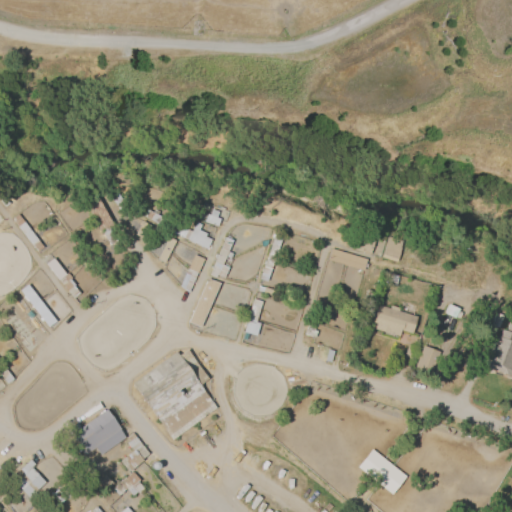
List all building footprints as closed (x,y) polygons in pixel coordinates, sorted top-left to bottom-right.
[(76,194),(88,187),(112,228),(108,230),(116,243),(108,248),(76,194)] [(120,200),(122,199),(125,203),(127,202),(128,204),(116,211),(108,198),(116,194),(120,200)] [(0,202),(5,199),(10,205),(5,209),(0,202)] [(139,206),(159,217),(156,224),(135,214),(139,206)] [(207,225),(212,211),(220,214),(215,227),(207,225)] [(16,216),(42,250),(36,254),(10,220),(16,216)] [(133,230),(137,221),(148,225),(142,240),(134,237),(137,231),(133,230)] [(180,229),(189,234),(194,224),(201,227),(199,232),(207,236),(205,240),(212,243),(211,244),(208,251),(177,236),(180,229)] [(355,234),(374,239),(370,256),(351,251),(355,234)] [(258,281),(273,235),(281,238),(265,283),(258,281)] [(164,245),(168,238),(175,242),(168,257),(162,253),(165,246),(164,245)] [(386,239),(400,243),(394,263),(380,259),(386,239)] [(224,242),(231,245),(222,267),(228,269),(223,280),(216,277),(215,280),(209,277),(224,242)] [(329,250),(366,261),(362,272),(326,262),(329,250)] [(401,254),(445,267),(442,278),(397,264),(401,254)] [(470,265),(474,255),(490,261),(478,295),(462,290),(467,276),(461,274),(465,263),(470,265)] [(453,257),(465,260),(461,273),(449,269),(453,257)] [(195,258),(202,261),(188,294),(181,291),(195,258)] [(53,261),(64,276),(66,274),(71,280),(69,282),(74,287),(73,288),(79,296),(72,301),(46,266),(53,261)] [(206,281),(214,284),(210,292),(217,294),(212,305),(206,302),(205,305),(210,308),(204,322),(190,316),(206,281)] [(29,290),(54,323),(47,328),(23,296),(29,290)] [(368,291),(375,293),(372,303),(365,301),(368,291)] [(243,335),(253,301),(261,303),(251,338),(243,335)] [(481,304),(495,310),(486,329),(473,323),(481,304)] [(324,310),(322,317),(318,316),(313,332),(316,333),(314,339),(311,338),(309,344),(302,342),(313,306),(324,310)] [(367,329),(374,306),(389,310),(390,307),(398,310),(397,313),(416,318),(411,335),(400,332),(398,338),(367,329)] [(449,306),(459,311),(455,320),(445,315),(449,306)] [(17,315),(32,335),(20,344),(5,324),(17,315)] [(506,333),(510,321),(511,321),(511,375),(511,378),(486,369),(488,363),(486,362),(495,338),(497,339),(500,331),(506,333)] [(321,348),(320,354),(313,352),(315,346),(321,348)] [(403,358),(407,346),(415,349),(411,361),(403,358)] [(414,371),(422,347),(438,353),(429,377),(414,371)] [(171,440),(130,383),(174,351),(177,355),(185,349),(207,378),(199,384),(215,408),(171,440)] [(333,353),(330,365),(324,363),(327,351),(333,353)] [(0,370),(3,368),(12,380),(6,385),(0,376),(0,370)] [(83,450),(68,429),(101,404),(125,436),(97,457),(93,452),(84,458),(80,452),(83,450)] [(126,472),(117,461),(131,450),(125,444),(128,442),(125,439),(131,434),(147,454),(140,460),(141,461),(126,472)] [(391,496),(356,468),(370,451),(405,478),(391,496)] [(28,498),(15,484),(25,474),(20,468),(29,460),(36,467),(33,471),(44,483),(28,498)] [(108,507),(100,498),(124,477),(124,478),(131,472),(140,482),(138,484),(143,490),(132,499),(126,492),(108,507)] [(103,494),(94,483),(104,475),(113,485),(103,494)] [(53,496),(58,501),(53,507),(47,501),(53,496)]
